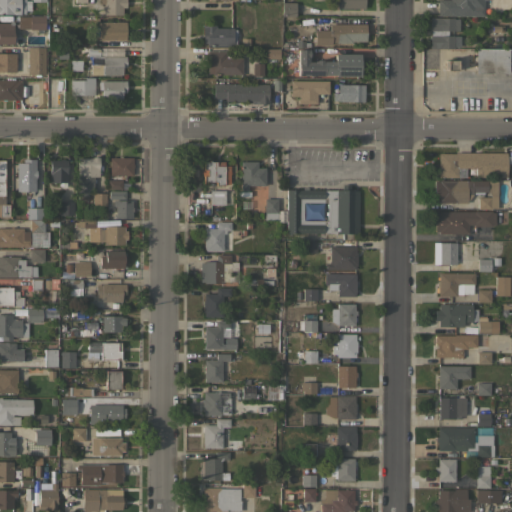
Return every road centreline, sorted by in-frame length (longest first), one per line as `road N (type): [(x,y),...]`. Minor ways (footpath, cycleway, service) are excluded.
road 1 (residential): [(511,130),(0,126)]
road 2 (residential): [(164,511),(166,0)]
road 3 (residential): [(394,511),(395,0)]
